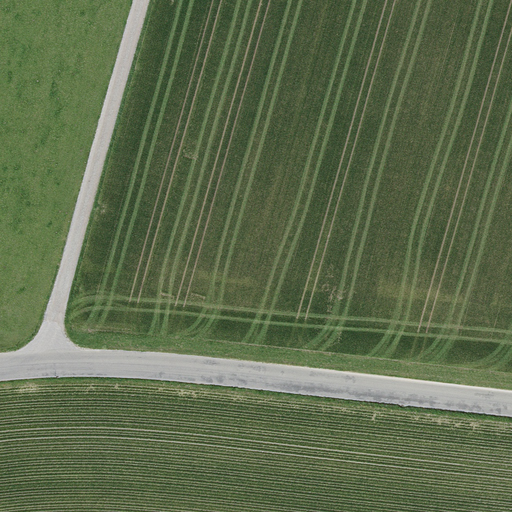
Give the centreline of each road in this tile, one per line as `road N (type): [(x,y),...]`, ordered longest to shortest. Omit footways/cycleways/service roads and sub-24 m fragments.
road 1 (unclassified): [(511,406),(157,367),(0,367)]
road 2 (track): [(41,364),(144,0)]
